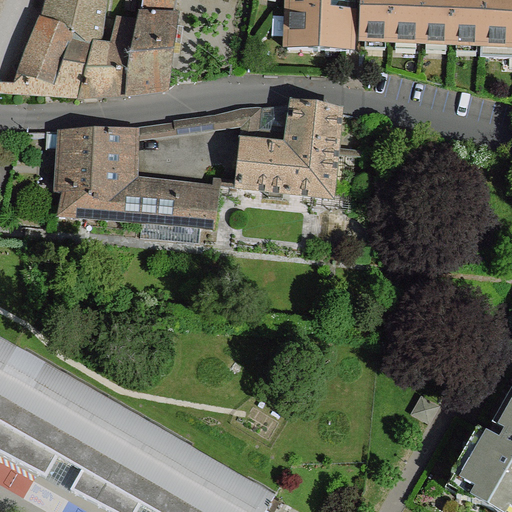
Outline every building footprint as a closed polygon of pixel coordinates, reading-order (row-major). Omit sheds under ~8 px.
[(24,70),(13,67),(5,94),(82,99),(95,53),(101,38),(106,0),(49,0),(43,22),(24,70)] [(144,0),(141,18),(166,19),(169,0),(144,0)] [(289,0),(289,10),(287,51),(344,53),(352,53),(354,11),(324,10),(324,0),(289,0)] [(511,0),(365,0),(365,41),(422,44),(452,45),(483,46),(482,58),(511,59),(511,0)] [(129,73),(127,97),(165,92),(175,19),(166,19),(141,18),(140,23),(129,73)] [(109,57),(95,53),(82,99),(127,97),(129,73),(140,23),(118,21),(109,57)] [(255,146),(243,145),(239,183),(238,190),(332,200),(342,115),(295,106),(290,137),(288,149),(255,146)] [(295,106),(260,109),(257,133),(290,137),(295,106)] [(218,118),(128,132),(127,144),(136,143),(240,129),(238,145),(243,145),(255,146),(257,133),(260,109),(218,118)] [(424,138),(385,127),(384,137),(422,146),(424,138)] [(59,172),(125,172),(127,144),(128,132),(62,134),(60,152),(59,172)] [(257,133),(255,146),(288,149),(290,137),(257,133)] [(60,152),(62,134),(47,134),(47,151),(60,152)] [(238,190),(239,183),(214,180),(212,188),(135,179),(136,143),(127,144),(125,172),(124,193),(139,193),(218,200),(220,188),(238,190)] [(66,194),(124,193),(125,172),(59,172),(58,194),(66,194)] [(124,193),(66,194),(61,217),(137,223),(139,193),(124,193)] [(218,200),(139,193),(137,223),(143,223),(202,229),(214,230),(218,200)] [(202,229),(143,223),(142,240),(201,246),(202,229)] [(149,511),(267,511),(275,498),(0,340),(0,426),(57,459),(82,473),(141,507),(149,511)] [(480,429),(452,476),(467,484),(458,498),(480,504),(495,511),(511,511),(511,393),(494,426),(507,433),(503,442),(480,429)] [(57,459),(0,426),(0,454),(46,479),(57,459)] [(138,511),(141,507),(82,473),(72,492),(77,495),(108,511),(138,511)]
